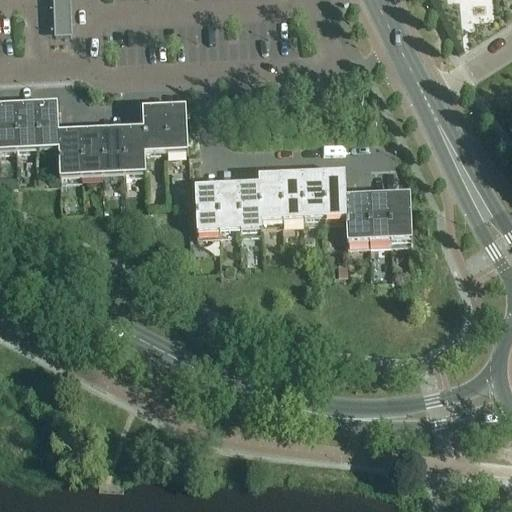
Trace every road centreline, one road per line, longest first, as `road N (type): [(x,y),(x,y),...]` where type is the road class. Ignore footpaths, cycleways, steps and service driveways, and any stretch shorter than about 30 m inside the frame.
road 1 (secondary): [(366,421),(249,396),(0,266)]
road 2 (secondary): [(366,421),(404,429),(511,415)]
road 3 (secondary): [(498,378),(366,421)]
